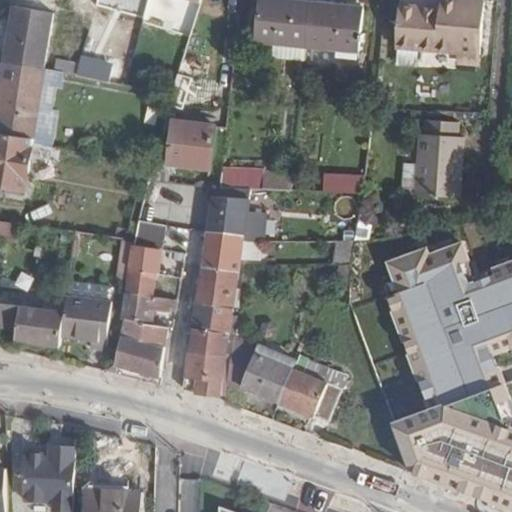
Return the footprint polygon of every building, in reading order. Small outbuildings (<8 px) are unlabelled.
[(274,0),(261,0),(254,41),(272,44),(303,49),(309,6),(304,4),(274,0)] [(473,0),(431,0),(431,6),(392,1),(386,44),(388,45),(410,47),(470,54),(476,0),(473,0)] [(55,9),(14,2),(5,63),(45,71),(47,55),(55,9)] [(317,7),(309,6),(303,49),(310,49),(334,53),(354,55),(360,12),(317,7)] [(303,49),(272,44),(270,56),(301,61),(303,49)] [(410,47),(388,45),(387,60),(408,62),(410,47)] [(113,67),(47,55),(45,71),(67,75),(110,83),(113,67)] [(45,71),(5,63),(0,91),(0,128),(34,134),(45,71)] [(36,139),(56,143),(62,106),(56,105),(59,83),(66,84),(67,75),(45,71),(34,134),(37,134),(36,139)] [(376,87),(374,100),(402,103),(403,91),(391,90),(391,88),(376,87)] [(194,123),(167,122),(166,132),(193,134),(194,123)] [(34,134),(0,128),(0,194),(8,196),(7,202),(27,206),(34,153),(36,139),(37,134),(34,134)] [(460,193),(462,132),(420,130),(417,191),(460,193)] [(166,132),(160,174),(148,173),(145,190),(165,193),(167,175),(202,178),(206,135),(193,134),(166,132)] [(56,143),(36,139),(34,153),(61,158),(64,145),(56,143)] [(258,172),(215,169),(211,187),(257,189),(258,172)] [(284,173),(258,172),(257,189),(281,190),(284,173)] [(358,196),(360,181),(319,178),(318,192),(358,196)] [(8,196),(0,194),(0,208),(6,210),(7,202),(8,196)] [(153,196),(149,219),(172,222),(179,224),(183,201),(153,196)] [(210,197),(210,200),(205,229),(244,235),(247,209),(248,203),(210,197)] [(268,210),(247,209),(244,235),(267,234),(268,210)] [(113,215),(85,211),(83,229),(132,235),(134,222),(112,219),(113,215)] [(149,219),(139,217),(135,236),(164,241),(164,245),(168,246),(172,222),(149,219)] [(0,221),(0,238),(10,239),(11,222),(0,221)] [(244,235),(205,229),(200,265),(239,271),(241,258),(243,240),(244,236),(244,235)] [(135,236),(134,241),(130,267),(159,272),(164,245),(164,241),(135,236)] [(354,238),(336,238),(333,263),(340,263),(352,262),(354,238)] [(476,498),(511,509),(511,256),(473,271),(461,238),(426,251),(424,245),(383,260),(393,290),(382,293),(424,408),(389,421),(406,470),(476,498)] [(263,241),(243,240),(241,258),(262,258),(263,241)] [(350,263),(340,263),(339,288),(350,288),(350,263)] [(239,271),(200,265),(195,300),(234,306),(239,271)] [(159,272),(130,267),(127,283),(126,290),(154,296),(159,272)] [(110,288),(69,282),(67,294),(67,297),(108,303),(110,288)] [(67,294),(45,290),(44,302),(65,305),(67,297),(67,294)] [(154,296),(126,290),(122,318),(149,322),(152,307),(154,296)] [(0,319),(16,322),(14,337),(60,343),(61,334),(65,305),(44,302),(28,300),(0,296),(0,319)] [(172,298),(154,296),(152,307),(170,309),(172,298)] [(108,303),(67,297),(65,305),(61,334),(92,339),(91,345),(107,347),(114,304),(108,303)] [(234,306),(195,300),(191,326),(231,333),(234,306)] [(149,322),(122,318),(119,334),(164,342),(167,324),(149,322)] [(231,333),(191,326),(188,348),(228,355),(231,333)] [(164,342),(119,334),(115,360),(160,372),(164,342)] [(235,337),(232,356),(229,376),(278,398),(294,363),(266,351),(269,344),(263,342),(260,348),(235,337)] [(228,355),(188,348),(183,385),(193,387),(223,393),(228,355)] [(300,352),(294,363),(278,398),(328,420),(348,372),(300,352)] [(50,443),(27,441),(25,491),(54,493),(54,502),(75,503),(76,437),(50,435),(50,443)] [(0,505),(9,505),(8,458),(0,458),(0,505)] [(141,511),(142,487),(92,486),(90,511),(141,511)] [(247,511),(218,500),(218,511),(247,511)]
